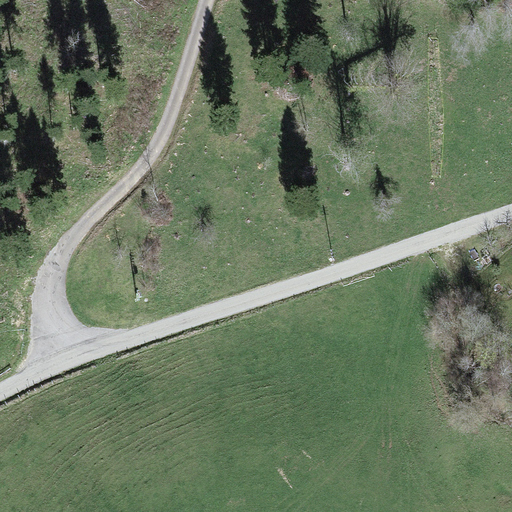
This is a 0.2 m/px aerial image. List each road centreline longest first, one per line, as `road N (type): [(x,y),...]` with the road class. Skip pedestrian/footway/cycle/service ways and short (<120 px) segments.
road 1 (unclassified): [(69,360),(511,212)]
road 2 (track): [(218,0),(173,128),(61,260),(57,301),(69,360)]
